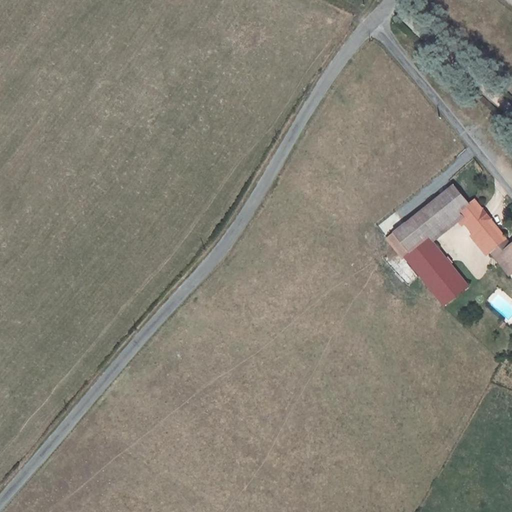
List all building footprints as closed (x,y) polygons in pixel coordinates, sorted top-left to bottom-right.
[(483,243),(498,230),(475,201),(470,206),(454,187),(396,234),(411,253),(429,238),(460,214),(483,243)] [(504,241),(506,240),(498,230),(483,243),(496,259),(501,256),(511,269),(511,246),(509,249),(504,241)] [(396,234),(388,240),(404,259),(406,257),(411,253),(396,234)] [(411,253),(406,257),(445,306),(468,287),(429,238),(411,253)] [(496,259),(509,276),(511,273),(511,269),(501,256),(496,259)]
